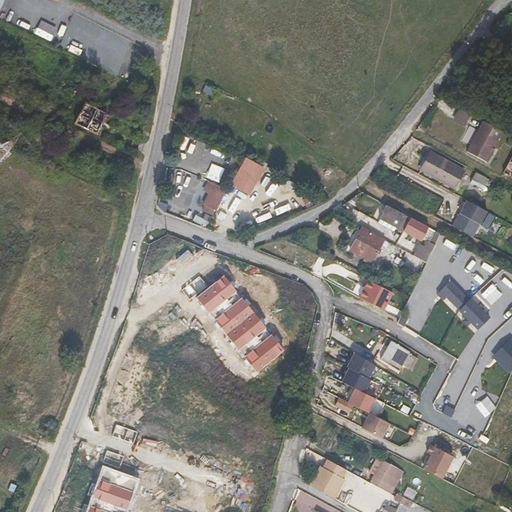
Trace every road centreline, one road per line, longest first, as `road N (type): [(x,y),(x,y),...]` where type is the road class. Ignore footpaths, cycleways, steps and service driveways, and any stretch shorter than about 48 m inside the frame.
road 1 (residential): [(500,0),(360,180),(299,221),(230,247)]
road 2 (residential): [(273,511),(324,312),(319,291),(304,277),(230,247)]
road 3 (unknown): [(51,476),(224,502),(236,492),(254,432),(254,359)]
road 4 (residential): [(140,216),(36,511)]
road 5 (residential): [(184,0),(140,216)]
